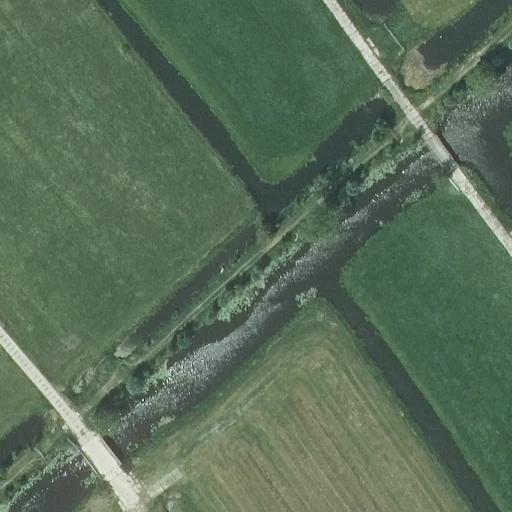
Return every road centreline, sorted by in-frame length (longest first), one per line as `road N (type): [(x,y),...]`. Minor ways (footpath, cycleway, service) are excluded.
road 1 (track): [(0,485),(511,29)]
road 2 (track): [(511,252),(323,0)]
road 3 (track): [(133,511),(81,430),(0,335)]
